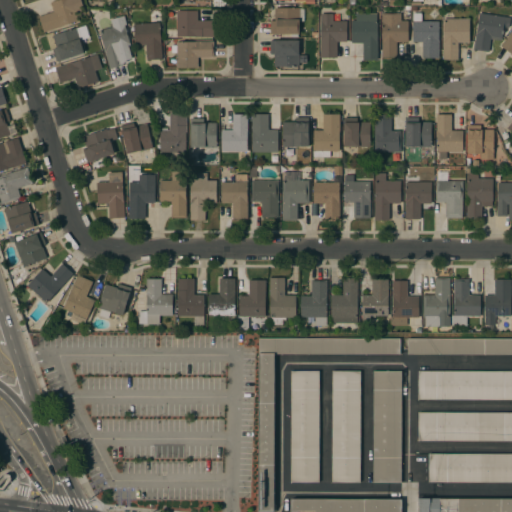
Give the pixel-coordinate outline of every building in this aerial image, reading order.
[(53,11),(50,2),(56,0),(80,0),(84,10),(78,12),(80,20),(44,32),(39,16),(53,11)] [(270,33),(270,20),(275,20),(275,7),(299,7),(300,19),(299,19),(299,33),(270,33)] [(197,20),(214,20),(213,36),(177,36),(177,10),(197,10),(197,20)] [(408,41),(397,41),(397,57),(382,57),(382,21),(381,21),(381,12),(401,12),(401,20),(408,20),(408,41)] [(439,57),(423,57),(422,41),(413,41),(413,12),(421,12),(422,21),(439,21),(439,57)] [(474,49),(480,12),(510,17),(509,27),(504,26),(504,28),(503,28),(501,40),(491,38),(489,48),(486,51),(474,49)] [(347,41),(337,41),(337,57),(321,57),(321,13),(333,13),(333,20),(347,20),(347,41)] [(356,13),(377,13),(377,20),(378,20),(378,59),(363,59),(363,42),(351,42),(351,20),(356,20),(356,13)] [(99,30),(112,27),(110,19),(124,15),(127,24),(125,25),(130,44),(128,45),(132,58),(126,59),(127,61),(121,63),(121,65),(110,68),(99,30)] [(469,18),(469,42),(458,42),(458,59),(443,59),(443,18),(469,18)] [(160,40),(161,40),(162,59),(147,59),(146,44),(135,45),(134,23),(159,22),(160,40)] [(57,61),(53,49),(57,47),(53,35),(76,27),(84,52),(57,61)] [(511,53),(501,46),(511,31),(511,53)] [(274,66),(274,53),(270,53),(270,39),(299,40),(298,66),(274,66)] [(213,41),(213,56),(198,56),(198,67),(176,67),(176,41),(213,41)] [(97,54),(102,68),(95,70),(98,81),(78,87),(75,77),(60,82),(55,67),(97,54)] [(0,137),(0,110),(6,108),(10,120),(6,122),(8,126),(14,123),(17,132),(0,137)] [(186,152),(160,152),(160,129),(169,130),(170,113),(186,113),(186,152)] [(247,151),(221,151),(221,129),(233,129),(233,113),(248,114),(247,151)] [(252,113),(268,113),(268,130),(278,129),(278,151),(252,152),(252,113)] [(340,114),(339,157),(314,156),(314,130),(323,130),(323,113),(340,114)] [(374,114),(391,114),(391,130),(401,130),(401,151),(375,151),(374,114)] [(437,151),(436,114),(451,114),(452,130),(462,130),(463,151),(446,151),(447,159),(439,159),(439,151),(437,151)] [(216,147),(190,147),(191,117),(204,118),(204,122),(217,122),(216,147)] [(283,121),(295,121),(295,117),(308,117),(309,146),(283,146),(283,121)] [(370,146),(344,146),(344,117),(357,117),(357,121),(370,121),(370,146)] [(431,146),(406,146),(406,117),(418,117),(418,122),(431,122),(431,146)] [(153,147),(128,153),(121,125),(134,122),(135,126),(147,123),(153,147)] [(480,159),(480,153),(468,153),(467,124),(481,124),(481,129),(493,129),(494,159),(480,159)] [(107,128),(115,153),(87,162),(83,149),(87,148),(83,136),(107,128)] [(0,170),(0,143),(18,137),(26,162),(0,170)] [(0,176),(28,167),(33,183),(18,188),(21,197),(0,203),(0,176)] [(342,175),(334,175),(334,167),(342,167),(342,175)] [(122,171),(125,217),(110,218),(109,206),(97,207),(96,202),(98,202),(96,182),(109,181),(108,172),(122,171)] [(185,171),(186,217),(172,217),(171,201),(160,201),(160,180),(172,180),(171,171),(185,171)] [(467,171),(478,171),(478,178),(493,178),(492,206),(482,206),(482,219),(466,218),(467,171)] [(191,172),(217,173),(216,202),(205,202),(205,220),(190,219),(191,172)] [(375,172),(386,172),(386,180),(401,180),(401,202),(389,202),(389,220),(374,219),(375,172)] [(462,180),(462,217),(446,217),(446,201),(436,201),(436,180),(437,180),(437,172),(448,172),(448,180),(462,180)] [(248,218),(233,218),(233,202),(221,203),(221,182),(235,182),(235,173),(247,173),(248,218)] [(129,181),(139,181),(139,174),(155,174),(155,202),(146,202),(146,218),(129,218),(129,181)] [(370,217),(354,217),(354,201),(344,201),(344,181),(345,181),(345,174),(353,174),(353,181),(370,181),(370,217)] [(405,175),(419,175),(419,181),(431,181),(431,203),(420,203),(420,219),(405,219),(405,175)] [(278,217),(262,217),(262,201),(252,201),(252,180),(278,180),(278,217)] [(282,180),(309,180),(309,202),(297,202),(297,220),(282,220),(282,180)] [(340,219),(325,219),(325,203),(314,203),(313,182),(339,182),(340,219)] [(511,219),(508,219),(508,215),(497,216),(497,201),(498,201),(498,182),(511,182),(511,219)] [(28,201),(31,213),(36,212),(40,225),(12,233),(4,208),(28,201)] [(24,266),(14,243),(41,232),(46,244),(42,245),(47,257),(24,266)] [(47,303),(27,285),(42,268),(51,276),(62,263),(73,273),(47,303)] [(78,274),(93,281),(87,296),(95,299),(87,318),(63,308),(78,274)] [(270,277),(285,277),(285,294),(296,294),(296,317),(286,317),(286,320),(283,320),(283,324),(271,324),(271,317),(270,317),(270,277)] [(358,322),(331,322),(331,294),(343,294),(343,277),(358,277),(358,322)] [(423,317),(423,295),(435,294),(435,277),(450,277),(450,326),(425,326),(425,317),(423,317)] [(173,315),(160,315),(160,323),(139,323),(139,310),(146,310),(146,278),(162,278),(162,294),(173,294),(173,315)] [(178,278),(194,278),(194,294),(204,294),(204,324),(194,324),(194,316),(178,315),(178,278)] [(235,315),(208,315),(208,293),(219,293),(219,278),(235,278),(235,315)] [(388,315),(370,315),(370,323),(363,323),(363,315),(362,315),(362,294),(372,294),(372,278),(388,278),(388,315)] [(511,315),(495,315),(495,324),(485,324),(485,294),(494,294),(494,278),(511,279),(511,315)] [(247,328),(237,328),(237,316),(239,316),(239,295),(249,295),(249,279),(266,279),(265,316),(248,316),(247,328)] [(327,325),(315,325),(315,317),(300,316),(300,295),(311,295),(311,279),(315,279),(315,281),(321,281),(321,279),(327,279),(327,325)] [(480,316),(466,316),(466,325),(454,325),(454,279),(469,279),(469,294),(480,294),(480,316)] [(392,280),(407,280),(407,296),(418,296),(419,317),(407,317),(407,325),(393,325),(392,280)] [(105,284),(118,287),(119,283),(132,287),(123,315),(110,311),(108,318),(99,315),(101,308),(98,307),(105,284)] [(260,337),(400,338),(400,353),(274,353),(274,510),(260,510),(260,337)] [(511,338),(511,354),(408,354),(408,338),(511,338)] [(319,481),(291,481),(291,370),(319,370),(319,481)] [(360,481),(332,481),(332,370),(360,370),(360,481)] [(401,481),(373,481),(373,370),(401,370),(401,481)] [(511,370),(511,399),(418,399),(418,370),(511,370)] [(511,412),(511,440),(418,440),(418,412),(511,412)] [(511,453),(511,481),(428,481),(429,453),(511,453)] [(291,511),(291,498),(401,499),(401,511),(315,511),(297,511),(291,511)] [(511,511),(419,511),(419,504),(418,504),(418,498),(511,498),(511,511)]
